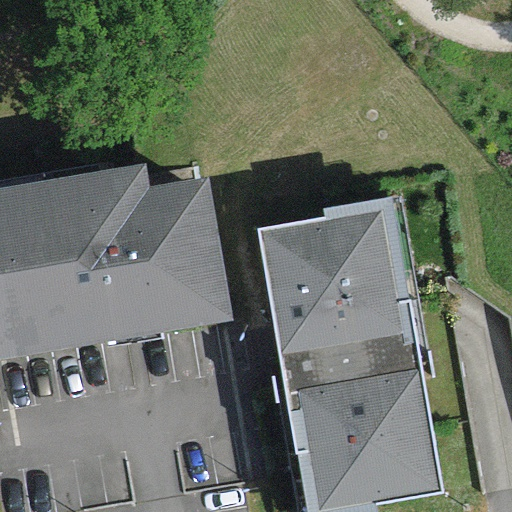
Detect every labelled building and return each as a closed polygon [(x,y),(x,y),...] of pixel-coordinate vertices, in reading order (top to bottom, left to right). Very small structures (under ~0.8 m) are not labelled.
[(40,166),(43,186),(98,176),(95,157),(40,166)] [(0,172),(0,192),(43,186),(40,166),(0,172)] [(0,323),(62,313),(65,329),(115,321),(112,304),(214,286),(212,277),(210,277),(195,184),(136,194),(132,171),(98,176),(43,186),(0,192),(0,323)] [(371,497),(438,486),(427,421),(426,421),(411,333),(401,335),(379,203),(321,213),(320,211),(253,222),(269,320),(271,320),(281,318),(286,348),(276,350),(286,407),(296,405),(313,506),(371,496),(371,497)] [(0,323),(0,340),(65,329),(62,313),(0,323)]
